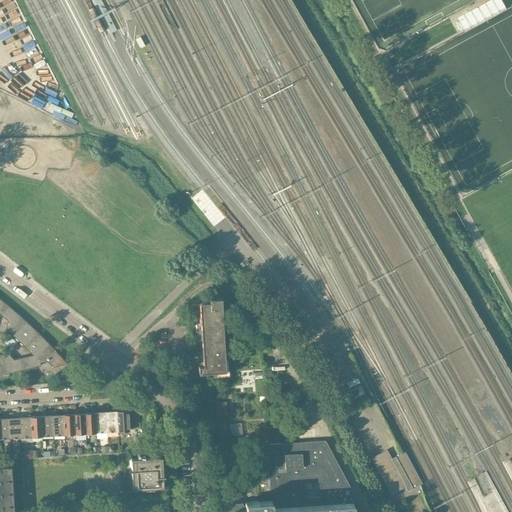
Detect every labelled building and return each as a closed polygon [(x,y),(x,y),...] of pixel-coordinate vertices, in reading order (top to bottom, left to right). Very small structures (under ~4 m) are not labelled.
[(502,0),(489,0),(451,21),(457,33),(506,7),(502,0)] [(380,56),(373,60),(376,67),(384,63),(380,56)] [(376,67),(384,80),(391,76),(384,63),(376,67)] [(198,373),(202,373),(225,371),(221,298),(209,298),(209,302),(200,303),(200,310),(202,310),(205,347),(202,347),(203,360),(202,360),(202,366),(198,366),(198,373)] [(47,361),(53,367),(67,364),(57,353),(47,342),(35,330),(23,319),(13,310),(1,300),(0,299),(0,374),(41,366),(40,363),(47,361)] [(360,383),(357,378),(346,383),(349,388),(360,383)] [(361,386),(342,395),(345,403),(365,394),(361,386)] [(335,398),(340,407),(345,405),(340,395),(335,398)] [(227,401),(218,401),(218,414),(227,414),(227,401)] [(127,410),(116,411),(117,432),(128,431),(127,410)] [(116,411),(105,412),(107,432),(117,432),(116,411)] [(94,412),(84,413),(85,434),(96,433),(94,412)] [(105,412),(94,412),(96,433),(107,432),(105,412)] [(84,413),(73,414),(74,434),(85,434),(84,413)] [(73,414),(62,415),(64,435),(74,434),(73,414)] [(51,415),(40,416),(42,436),(52,436),(51,415)] [(62,415),(51,415),(52,436),(64,435),(62,415)] [(40,416),(30,417),(31,437),(42,436),(40,416)] [(19,417),(8,418),(9,438),(20,438),(19,417)] [(30,417),(19,417),(20,438),(31,437),(30,417)] [(8,418),(0,418),(0,439),(9,438),(8,418)] [(361,511),(362,510),(354,495),(333,456),(330,456),(330,451),(331,451),(325,441),(299,442),(300,448),(293,449),(293,443),(267,444),(268,471),(266,471),(268,493),(270,493),(270,500),(244,502),(245,506),(243,505),(242,502),(224,503),(224,511),(361,511)] [(384,456),(375,461),(374,462),(390,494),(405,486),(407,490),(422,483),(405,451),(391,458),(387,450),(382,452),(384,456)] [(132,489),(163,487),(162,475),(164,475),(163,465),(162,466),(161,456),(150,457),(130,458),(132,489)] [(0,466),(0,511),(13,511),(11,466),(0,466)] [(421,500),(411,505),(414,511),(421,511),(426,510),(421,500)]
